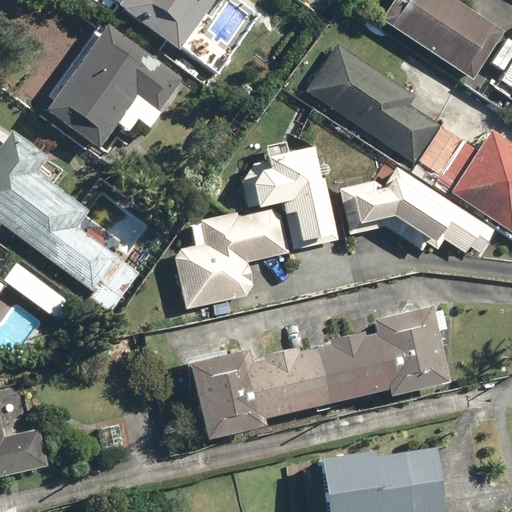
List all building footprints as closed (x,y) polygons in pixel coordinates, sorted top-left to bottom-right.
[(177,47),(208,0),(108,0),(108,1),(177,47)] [(458,0),(409,0),(392,26),(470,80),(504,31),(458,0)] [(136,122),(146,129),(183,76),(104,22),(40,113),(97,152),(117,124),(128,132),(136,122)] [(411,167),(440,124),(408,103),(414,95),(337,44),(303,95),(411,167)] [(511,57),(495,85),(511,94),(511,57)] [(477,143),(443,122),(417,164),(450,185),(477,143)] [(65,192),(36,170),(46,156),(4,125),(0,131),(0,225),(91,293),(117,259),(51,210),(65,192)] [(511,145),(488,130),(447,195),(511,236),(511,145)] [(244,211),(277,202),(290,251),(337,238),(322,180),(317,181),(308,147),(233,167),(244,211)] [(381,185),(337,188),(347,235),(382,227),(419,251),(425,244),(433,249),(440,239),(463,253),(468,246),(479,253),(492,231),(396,167),(381,185)] [(195,247),(171,252),(183,310),(253,295),(247,264),(286,256),(276,208),(190,226),(195,247)] [(245,348),(187,363),(205,441),(264,427),(262,419),(384,390),(386,397),(448,383),(437,333),(445,331),(441,311),(432,313),(430,306),(374,319),(377,334),(366,337),(364,330),(326,338),(328,348),(299,355),(297,348),(262,356),(263,361),(248,365),(245,348)] [(5,437),(0,416),(0,478),(49,467),(39,428),(5,437)] [(369,445),(315,453),(323,511),(444,511),(436,443),(370,452),(369,445)]
